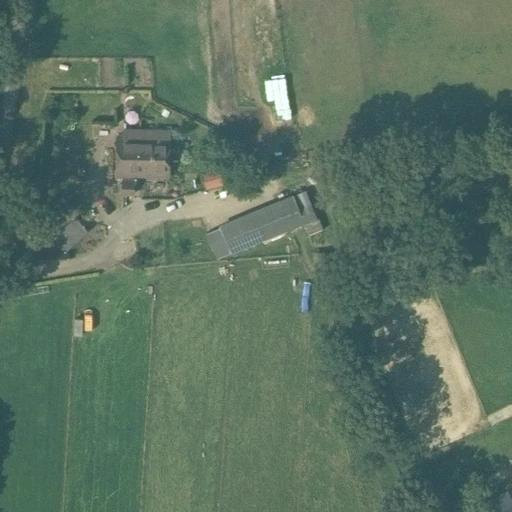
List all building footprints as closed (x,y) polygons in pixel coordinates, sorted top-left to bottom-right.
[(118,136),(117,177),(122,177),(122,188),(122,196),(124,196),(135,196),(135,194),(135,188),(136,177),(168,178),(169,131),(152,130),(123,130),(123,136),(118,136)] [(228,185),(227,169),(209,170),(209,186),(228,185)] [(306,191),(293,196),(297,204),(305,224),(317,218),(306,191)] [(376,195),(346,194),(346,214),(376,215),(376,195)] [(89,231),(76,218),(53,240),(66,253),(89,231)] [(231,254),(220,228),(207,233),(218,259),(231,254)] [(511,511),(511,485),(510,481),(484,495),(492,511),(511,511)]
